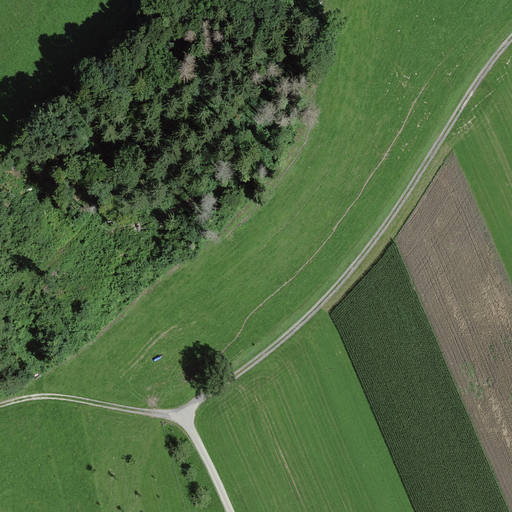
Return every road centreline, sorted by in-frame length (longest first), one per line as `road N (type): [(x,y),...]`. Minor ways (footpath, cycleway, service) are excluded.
road 1 (track): [(233,511),(184,413),(289,338),(378,244),(511,40)]
road 2 (track): [(184,413),(57,396),(0,407)]
